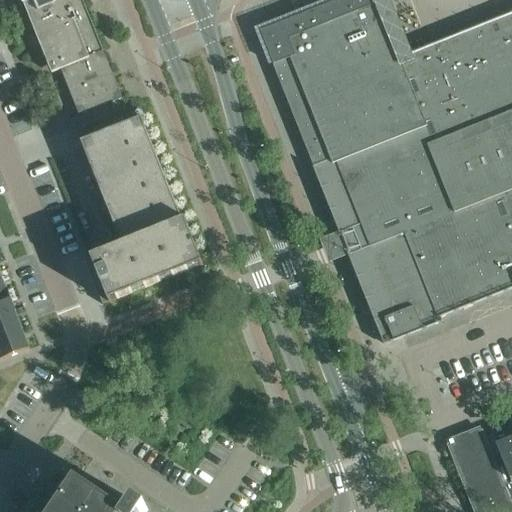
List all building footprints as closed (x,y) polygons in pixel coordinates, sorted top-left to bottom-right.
[(22,0),(24,4),(33,0),(75,105),(79,103),(83,114),(70,119),(70,120),(122,99),(82,0),(22,0)] [(511,15),(443,43),(396,62),(371,0),(340,0),(303,15),(304,15),(266,30),(263,38),(273,65),(384,345),(442,322),(440,318),(511,289),(511,15)] [(94,124),(89,113),(69,121),(73,132),(94,124)] [(92,260),(86,262),(103,306),(109,303),(109,304),(112,303),(112,302),(201,267),(204,266),(186,221),(182,223),(179,214),(143,123),(142,120),(82,144),(83,147),(125,251),(120,253),(119,249),(95,259),(94,258),(91,259),(92,260)] [(7,291),(0,274),(0,294),(8,292),(8,291),(7,291)] [(0,316),(16,311),(8,292),(0,294),(0,316)] [(16,312),(16,311),(0,316),(0,338),(22,330),(15,312),(16,312)] [(30,350),(22,330),(0,338),(0,361),(0,362),(30,350)] [(153,401),(140,392),(132,404),(151,417),(159,405),(153,401)] [(511,511),(511,478),(499,447),(497,448),(490,450),(483,431),(481,432),(482,433),(448,447),(448,445),(446,446),(472,511),(511,511)] [(511,439),(496,446),(497,448),(499,447),(511,478),(511,439)] [(78,484),(58,511),(147,511),(148,511),(136,502),(133,506),(112,492),(105,502),(92,493),(89,498),(76,490),(79,485),(78,484)]
